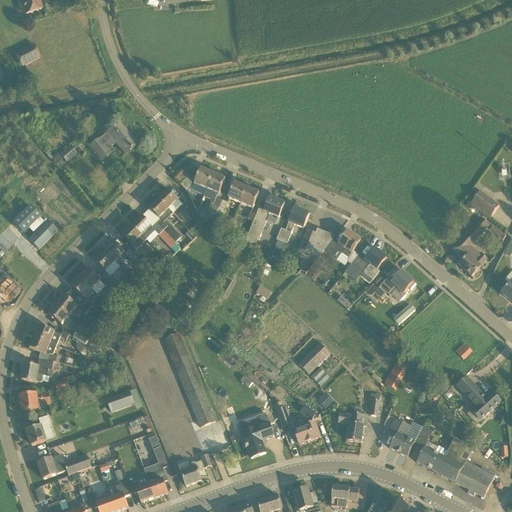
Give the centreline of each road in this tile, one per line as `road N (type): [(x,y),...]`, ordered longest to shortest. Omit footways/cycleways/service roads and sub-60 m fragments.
road 1 (residential): [(36,511),(7,422),(19,325),(182,134)]
road 2 (residential): [(511,340),(365,213),(182,134)]
road 3 (track): [(511,11),(375,56),(140,98)]
road 4 (track): [(493,0),(403,34),(126,81)]
road 5 (secondary): [(460,511),(402,481),(344,467),(262,478),(176,511)]
road 6 (unclassified): [(155,116),(117,64),(99,0)]
